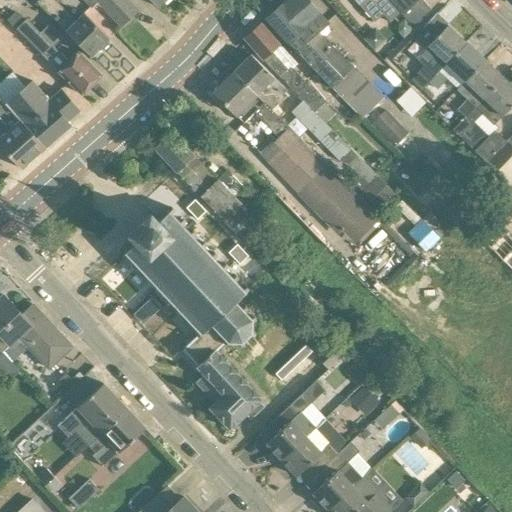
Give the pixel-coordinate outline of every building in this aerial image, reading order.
[(52,0),(32,0),(90,57),(108,39),(83,13),(72,25),(69,21),(71,18),(52,0)] [(82,0),(91,8),(96,3),(119,27),(136,10),(126,0),(82,0)] [(165,0),(149,0),(157,8),(165,0)] [(287,0),(266,20),(288,45),(361,119),(384,97),(317,32),(326,24),(305,0),(287,0)] [(353,0),(373,23),(382,15),(390,23),(401,14),(388,0),(353,0)] [(388,0),(401,14),(402,15),(418,0),(388,0)] [(420,0),(418,0),(402,15),(414,28),(431,11),(420,0)] [(451,0),(440,12),(450,21),(463,8),(453,0),(451,0)] [(7,20),(15,29),(40,54),(43,57),(58,71),(80,94),(99,76),(76,53),(67,61),(53,47),(61,39),(49,27),(40,36),(15,12),(7,20)] [(404,19),(398,25),(398,34),(403,39),(413,29),(404,19)] [(260,24),(244,39),(269,69),(302,102),(325,124),(334,116),(324,104),(292,69),(287,70),(271,53),(279,46),(260,24)] [(418,71),(410,80),(421,91),(428,84),(440,72),(447,65),(466,45),(447,26),(435,39),(415,59),(419,63),(423,67),(418,71)] [(466,45),(447,65),(465,82),(485,62),(466,45)] [(249,56),(233,72),(271,111),(279,118),(293,104),(286,97),(277,87),(278,86),(249,56)] [(467,100),(457,111),(466,119),(503,80),(485,62),(465,82),(458,90),(457,91),(467,100)] [(233,72),(211,93),(236,118),(243,124),(253,114),(278,139),(270,147),(262,155),(281,174),(280,175),(298,193),(299,192),(341,234),(343,231),(364,209),(325,170),(326,168),(279,118),(271,111),(233,72)] [(440,72),(428,84),(436,91),(447,79),(440,72)] [(466,119),(453,132),(460,138),(472,125),(482,115),(493,126),(511,105),(511,87),(503,80),(466,119)] [(3,106),(44,148),(69,126),(65,122),(77,111),(59,90),(47,101),(30,82),(3,106)] [(414,115),(429,100),(413,85),(398,99),(414,115)] [(3,106),(0,102),(0,121),(8,130),(0,136),(0,146),(19,169),(44,148),(3,106)] [(302,102),(291,111),(339,161),(351,167),(359,160),(350,151),(325,124),(302,102)] [(386,111),(371,124),(394,148),(397,145),(406,137),(408,135),(393,119),(386,111)] [(487,138),(473,152),(485,163),(490,158),(505,143),(494,131),(487,138)] [(171,133),(154,148),(176,174),(190,189),(189,190),(223,224),(222,225),(241,243),(268,269),(278,260),(253,234),(261,226),(242,206),(234,198),(243,189),(226,170),(215,181),(193,158),(171,133)] [(490,158),(485,163),(496,173),(511,156),(511,142),(509,139),(505,143),(490,158)] [(359,160),(351,167),(363,179),(368,184),(376,176),(359,159),(359,160)] [(419,173),(419,174),(431,185),(438,178),(426,167),(425,167),(419,173)] [(368,184),(361,191),(379,210),(394,195),(376,176),(368,184)] [(472,181),(466,187),(470,192),(477,186),(472,181)] [(197,199),(189,208),(194,214),(203,205),(197,199)] [(203,205),(194,214),(199,219),(208,211),(203,205)] [(431,226),(429,228),(440,238),(446,231),(454,223),(459,218),(449,207),(436,220),(431,226)] [(135,243),(124,255),(197,333),(180,350),(196,366),(195,367),(196,368),(215,350),(224,342),(227,344),(241,344),(252,334),(252,320),(236,302),(246,292),(170,210),(159,221),(150,213),(127,235),(135,243)] [(418,217),(412,222),(416,227),(421,222),(422,221),(418,217)] [(477,236),(476,237),(486,247),(493,254),(509,238),(491,221),(477,236)] [(416,227),(409,234),(425,251),(437,239),(421,222),(416,227)] [(511,241),(509,238),(493,254),(505,265),(511,258),(511,241)] [(239,245),(231,253),(236,259),(245,251),(239,245)] [(245,251),(236,259),(242,265),(250,257),(245,251)] [(291,266),(277,278),(283,283),(301,267),(290,254),(284,259),(291,266)] [(0,352),(1,354),(18,337),(31,326),(21,315),(2,296),(0,297),(0,352)] [(31,326),(18,337),(28,347),(48,369),(60,358),(72,347),(62,336),(32,305),(21,315),(31,326)] [(142,325),(149,318),(140,309),(133,315),(142,325)] [(360,318),(356,312),(348,318),(353,324),(360,318)] [(334,339),(315,358),(328,371),(346,353),(347,353),(334,339)] [(306,344),(299,350),(306,358),(313,352),(306,344)] [(202,375),(194,382),(213,402),(208,408),(229,430),(245,415),(260,401),(262,399),(215,350),(196,368),(202,375)] [(299,351),(292,357),(300,365),(306,358),(299,351)] [(1,354),(0,354),(0,372),(8,382),(19,372),(11,363),(1,354)] [(292,357),(285,363),(293,371),(299,365),(292,357)] [(285,363),(279,369),(286,377),(293,371),(285,363)] [(354,368),(348,374),(356,383),(363,377),(354,368)] [(279,369),(272,376),(279,383),(286,377),(279,369)] [(55,375),(59,379),(64,374),(61,370),(55,375)] [(79,372),(69,380),(74,385),(83,377),(79,372)] [(102,383),(56,426),(67,438),(68,438),(68,439),(75,432),(88,446),(127,410),(102,383)] [(363,387),(350,400),(366,416),(379,403),(363,387)] [(266,443),(265,445),(279,461),(315,428),(300,412),(310,403),(301,394),(289,405),(270,423),(279,432),(266,443)] [(390,405),(384,410),(393,420),(399,414),(390,405)] [(127,410),(88,446),(94,453),(91,456),(102,468),(145,429),(127,410)] [(381,440),(367,427),(355,440),(368,453),(381,440)] [(315,428),(279,461),(295,477),(296,476),(309,464),(316,472),(337,453),(315,428)] [(419,429),(411,436),(422,448),(429,441),(419,429)] [(312,493),(311,494),(325,510),(326,511),(361,479),(346,462),(355,453),(358,451),(349,442),(347,444),(337,453),(316,472),(325,481),(312,493)] [(46,470),(36,479),(43,487),(53,477),(46,470)] [(455,471),(447,479),(456,488),(464,480),(455,471)] [(361,479),(326,511),(327,511),(390,511),(391,511),(375,495),(379,491),(364,475),(361,479)] [(53,477),(43,487),(51,495),(55,490),(61,485),(53,477)] [(89,480),(69,500),(78,510),(81,507),(99,491),(89,480)] [(167,486),(138,511),(196,511),(183,498),(180,500),(167,486)]
